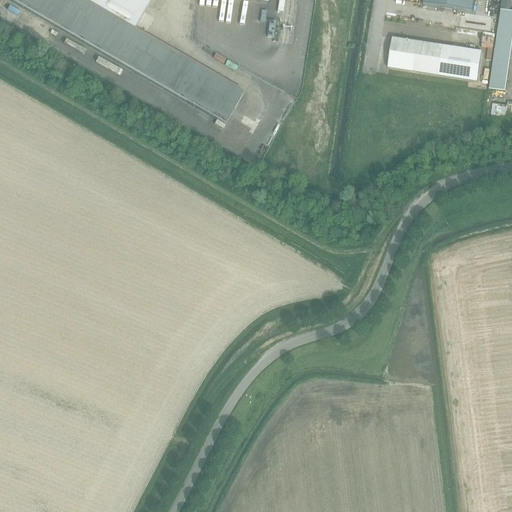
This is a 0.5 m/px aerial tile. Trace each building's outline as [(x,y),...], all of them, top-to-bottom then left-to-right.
[(8,0),(217,121),(215,125),(223,129),(230,117),(244,93),(135,30),(152,0),(8,0)] [(423,0),(423,5),(473,13),(474,0),(423,0)] [(491,38),(490,52),(501,53),(503,39),(491,38)] [(443,47),(393,39),(388,69),(438,77),(443,47)] [(443,47),(438,77),(478,83),(482,53),(443,47)] [(497,84),(499,53),(485,52),(483,83),(497,84)]
